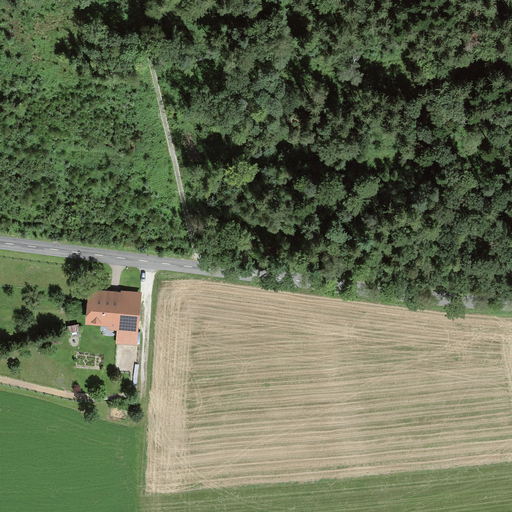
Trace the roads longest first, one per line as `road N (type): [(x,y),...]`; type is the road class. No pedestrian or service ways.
road 1 (tertiary): [(0,239),(511,303)]
road 2 (track): [(135,0),(199,265)]
